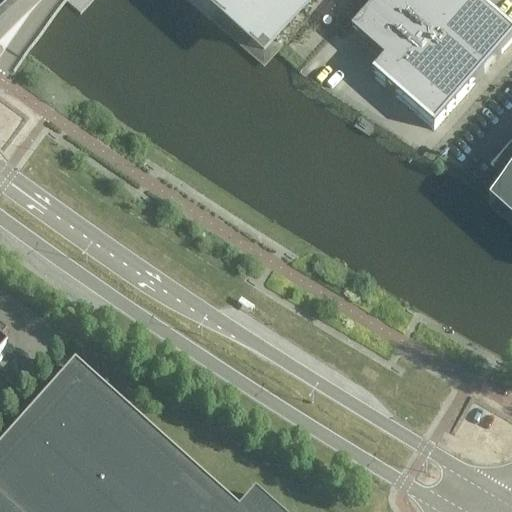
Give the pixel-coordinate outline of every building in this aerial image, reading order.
[(308,0),(188,0),(210,20),(218,11),(263,50),(308,0)] [(379,0),(350,33),(383,62),(371,76),(434,131),(511,42),(511,32),(474,0),(379,0)] [(493,200),(488,206),(490,208),(496,199),(511,213),(511,151),(489,177),(501,188),(496,195),(493,200)] [(10,339),(0,332),(0,368),(11,356),(2,348),(10,339)] [(0,455),(0,511),(270,511),(255,498),(242,511),(234,511),(194,476),(134,423),(76,371),(0,455)]
